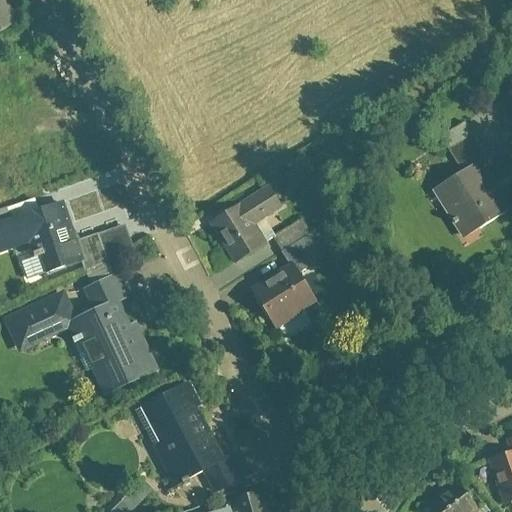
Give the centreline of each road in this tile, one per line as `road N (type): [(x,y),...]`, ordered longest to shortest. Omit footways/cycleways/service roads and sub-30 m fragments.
road 1 (residential): [(50,0),(275,445),(360,511)]
road 2 (residential): [(368,511),(404,466),(470,415),(511,398)]
